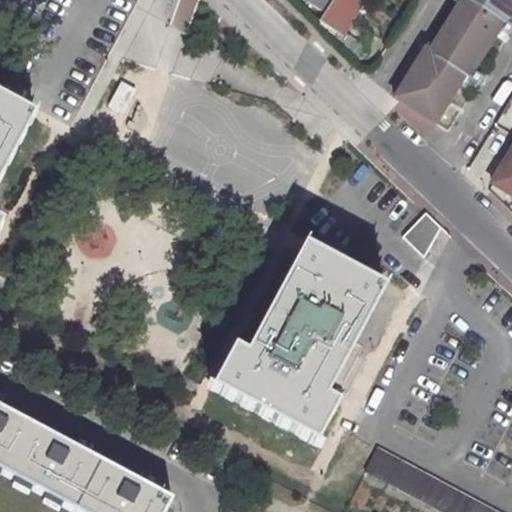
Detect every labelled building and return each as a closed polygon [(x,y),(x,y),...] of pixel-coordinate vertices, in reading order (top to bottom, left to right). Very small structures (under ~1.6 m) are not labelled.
[(299,0),(300,0),(320,15),(329,0),(299,0)] [(329,0),(320,15),(315,23),(335,36),(358,0),(329,0)] [(426,48),(396,98),(433,121),(464,71),(469,74),(502,19),(505,21),(511,8),(511,0),(460,0),(430,50),(426,48)] [(125,82),(113,76),(102,98),(113,104),(125,82)] [(0,182),(35,117),(0,98),(0,182)] [(511,148),(492,184),(511,195),(511,148)] [(442,228),(426,213),(404,237),(424,258),(442,228)] [(323,396),(383,287),(302,245),(244,355),(230,348),(211,384),(225,392),(317,441),(337,404),(323,396)] [(0,409),(0,472),(74,511),(164,511),(171,501),(0,409)] [(502,511),(376,447),(362,474),(435,511),(502,511)]
